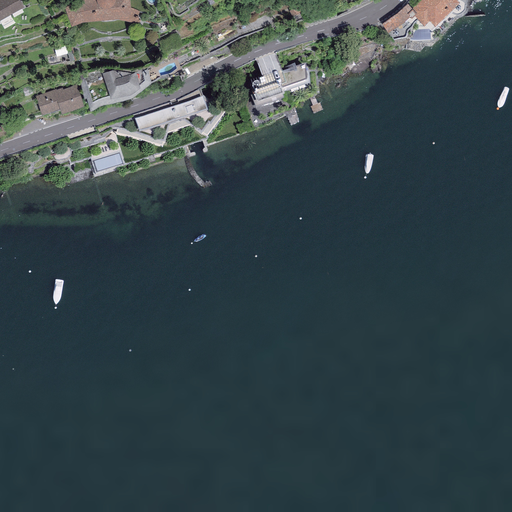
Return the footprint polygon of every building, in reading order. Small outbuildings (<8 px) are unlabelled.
[(0,0),(0,19),(24,7),(19,0),(0,0)] [(69,0),(62,2),(72,25),(83,21),(120,18),(119,20),(136,24),(142,12),(138,9),(133,8),(131,8),(129,0),(69,0)] [(420,0),(416,4),(416,12),(414,14),(424,25),(426,23),(431,29),(459,1),(458,0),(420,0)] [(388,19),(382,23),(388,32),(394,28),(403,22),(410,16),(411,17),(414,14),(416,12),(407,3),(401,10),(394,14),(388,19)] [(287,72),(250,84),(251,97),(256,109),(283,99),(282,97),(284,97),(282,93),(310,84),(308,71),(307,71),(306,65),(295,68),(294,66),(286,69),(287,72)] [(112,70),(102,73),(110,99),(131,92),(140,85),(135,72),(115,79),(112,70)] [(56,89),(35,96),(42,115),(60,108),(61,112),(84,105),(77,84),(63,89),(63,87),(56,89)] [(202,99),(134,121),(139,135),(206,114),(202,99)]
